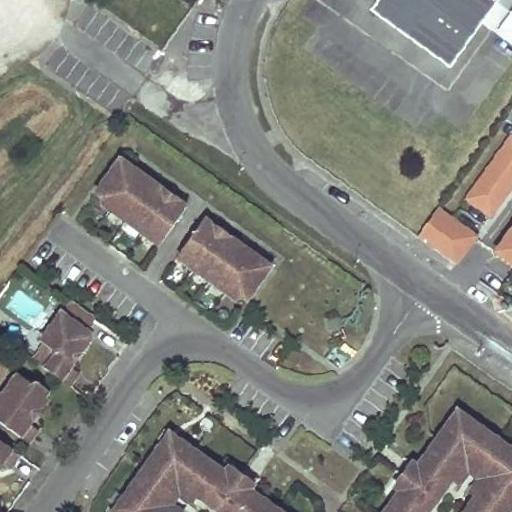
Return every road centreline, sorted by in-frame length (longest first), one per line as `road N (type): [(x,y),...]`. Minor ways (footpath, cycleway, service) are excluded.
road 1 (residential): [(426,283),(353,382),(322,398),(291,395),(178,321),(46,511)]
road 2 (unclassified): [(246,0),(229,66),(237,117),(253,148),(294,192),(426,283)]
